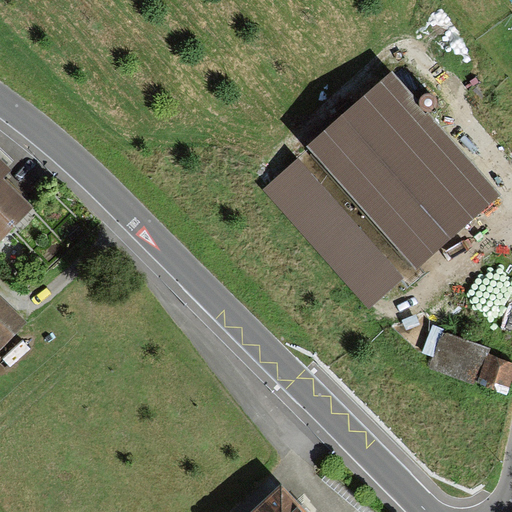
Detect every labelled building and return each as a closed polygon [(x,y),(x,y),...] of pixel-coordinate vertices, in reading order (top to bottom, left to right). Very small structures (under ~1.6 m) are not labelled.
[(392,79),(308,154),(416,275),(500,200),(392,79)] [(367,314),(404,282),(298,160),(261,192),(367,314)] [(0,231),(22,209),(0,188),(0,173),(5,169),(0,164),(0,231)] [(0,305),(0,337),(16,322),(0,305)] [(499,393),(509,357),(443,339),(434,375),(499,393)] [(296,511),(279,493),(259,511),(296,511)]
